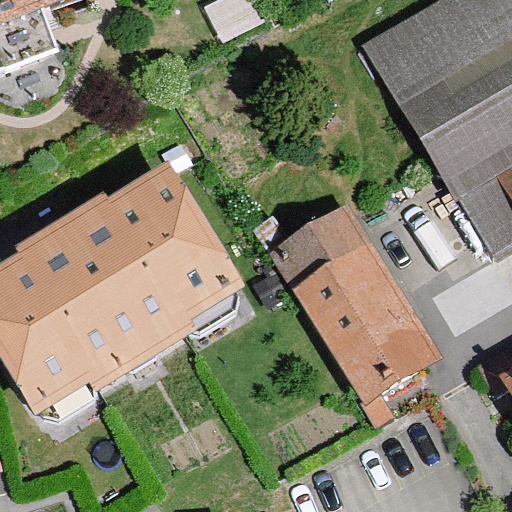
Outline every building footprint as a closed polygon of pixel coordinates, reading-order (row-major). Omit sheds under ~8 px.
[(0,0),(0,35),(90,4),(88,0),(0,0)] [(511,0),(455,0),(370,49),(495,265),(511,255),(511,0)] [(21,264),(0,277),(0,366),(35,423),(91,389),(99,401),(194,343),(187,331),(243,297),(168,175),(106,213),(102,207),(18,258),(21,264)] [(350,212),(274,258),(368,410),(444,363),(350,212)] [(511,380),(502,387),(511,403),(511,380)]
